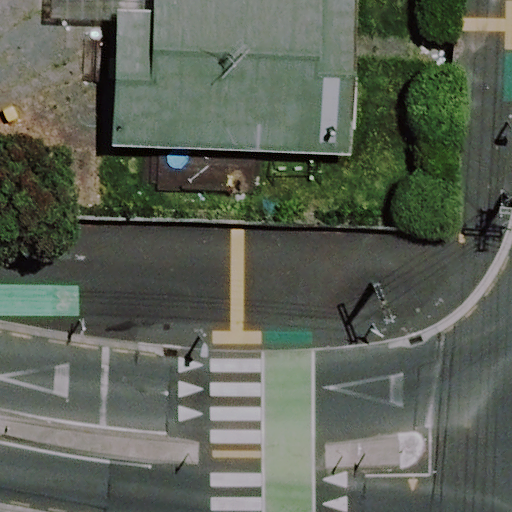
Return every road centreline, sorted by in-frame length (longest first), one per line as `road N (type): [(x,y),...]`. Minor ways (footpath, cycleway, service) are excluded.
road 1 (secondary): [(0,373),(187,400),(312,400),(437,385),(511,353)]
road 2 (secondary): [(402,511),(194,504),(0,476)]
road 3 (secondary): [(511,489),(498,438),(511,373)]
